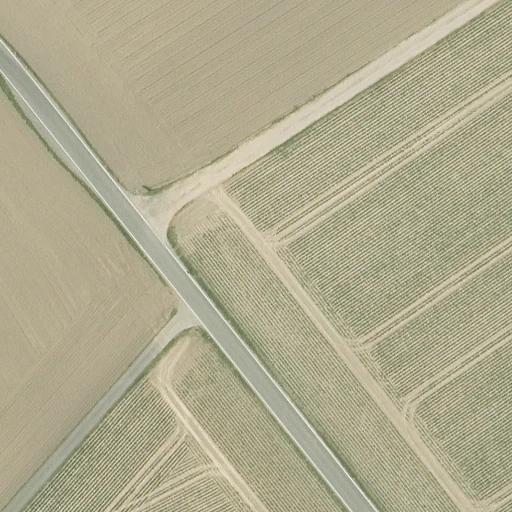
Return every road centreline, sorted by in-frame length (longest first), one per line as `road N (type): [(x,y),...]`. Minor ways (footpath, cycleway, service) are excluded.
road 1 (unclassified): [(364,511),(0,51)]
road 2 (track): [(497,0),(136,227)]
